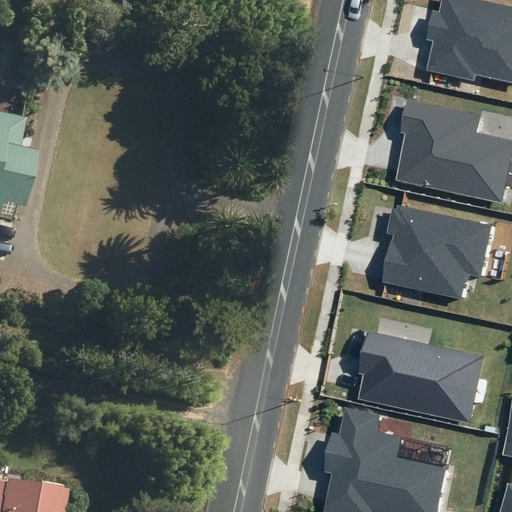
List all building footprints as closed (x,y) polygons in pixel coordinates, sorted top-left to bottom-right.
[(511,7),(476,0),(442,0),(440,11),(432,10),(426,40),(432,41),(426,70),(475,81),(476,75),(511,82),(511,7)] [(484,115),(408,99),(401,132),(405,133),(395,180),(501,204),(511,153),(511,140),(480,134),(484,115)] [(0,198),(14,201),(27,150),(13,147),(19,120),(0,115),(0,198)] [(392,235),(382,282),(460,299),(466,273),(484,277),(495,226),(398,205),(397,209),(392,207),(386,234),(392,235)] [(363,374),(358,399),(469,423),(483,356),(368,332),(359,373),(363,374)] [(372,511),(373,511),(376,511),(439,511),(449,469),(396,458),(401,437),(376,432),(380,414),(345,407),(340,434),(332,432),(324,472),(331,474),(323,511),(325,511),(372,511)] [(511,480),(511,483),(506,482),(499,511),(511,511),(511,411),(502,455),(511,457),(511,480)] [(0,511),(58,511),(62,490),(0,478),(0,511)]
